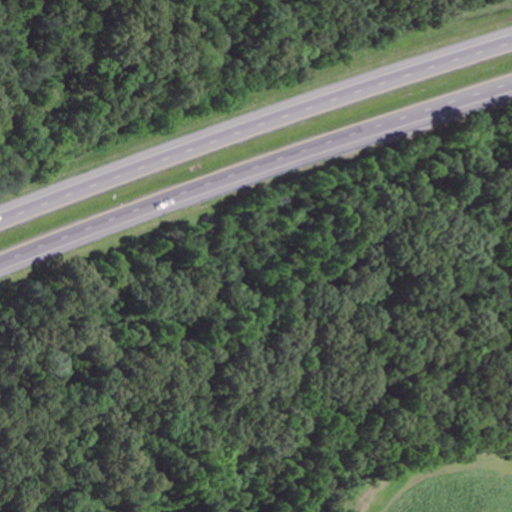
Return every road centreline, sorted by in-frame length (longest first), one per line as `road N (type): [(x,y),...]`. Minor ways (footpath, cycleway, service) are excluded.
road 1 (motorway): [(0,265),(511,85)]
road 2 (motorway): [(511,37),(0,215)]
